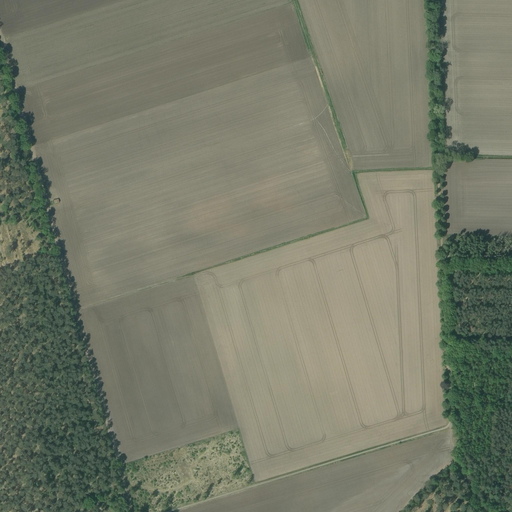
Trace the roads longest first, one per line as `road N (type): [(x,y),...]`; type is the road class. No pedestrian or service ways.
road 1 (track): [(130,500),(0,29)]
road 2 (track): [(431,0),(445,345)]
